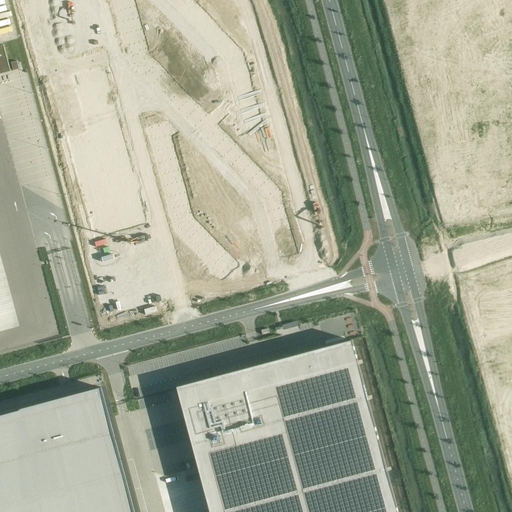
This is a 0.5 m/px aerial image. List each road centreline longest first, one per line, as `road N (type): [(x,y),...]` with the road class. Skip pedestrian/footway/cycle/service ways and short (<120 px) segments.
road 1 (unclassified): [(309,294),(0,377)]
road 2 (tertiary): [(382,199),(328,0)]
road 3 (tertiary): [(465,511),(421,348)]
